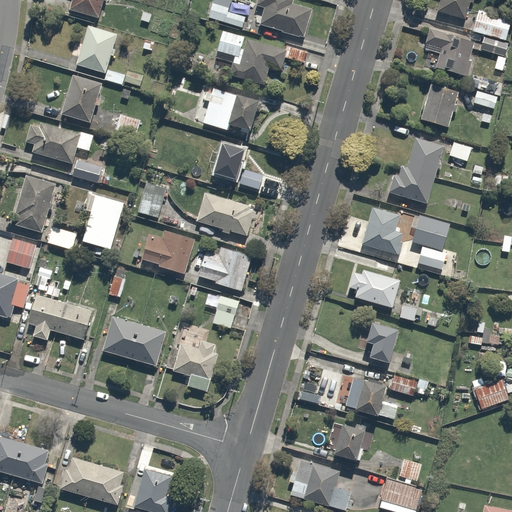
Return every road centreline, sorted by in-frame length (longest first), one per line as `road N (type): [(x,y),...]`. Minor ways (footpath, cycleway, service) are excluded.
road 1 (residential): [(246,448),(375,0)]
road 2 (residential): [(0,375),(246,448)]
